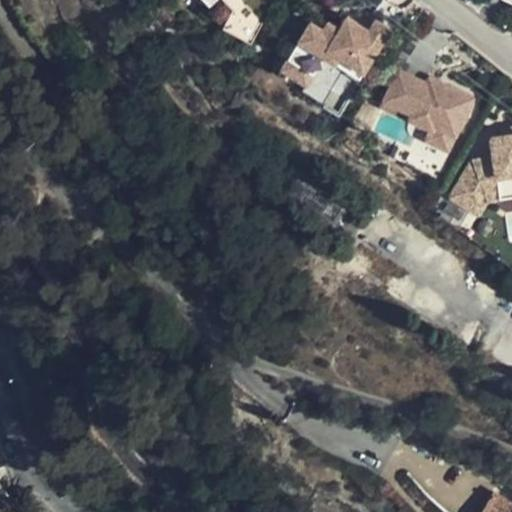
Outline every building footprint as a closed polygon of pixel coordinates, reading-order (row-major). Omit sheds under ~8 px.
[(199,0),(211,12),(221,3),(234,16),(228,32),(248,53),(254,38),(259,29),(231,0),(199,0)] [(359,82),(391,30),(377,22),(370,32),(348,19),(341,31),(328,24),(324,32),(311,24),(290,59),(316,76),(326,61),(359,82)] [(316,76),(290,59),(283,70),(310,87),(316,76)] [(456,135),(473,101),(431,79),(428,85),(401,71),(386,99),(415,113),(412,118),(434,129),(436,125),(456,135)] [(386,99),(384,104),(412,118),(415,113),(386,99)] [(434,129),(428,141),(447,151),(456,135),(436,125),(434,129)] [(499,138),(511,134),(511,128),(498,132),(499,138)] [(511,134),(499,138),(488,140),(493,160),(472,165),(450,199),(471,213),(483,192),(511,184),(511,134)] [(358,225),(376,198),(343,177),(328,166),(310,194),(358,225)] [(511,184),(483,192),(471,213),(479,218),(490,201),(511,195),(511,184)] [(511,511),(511,505),(496,497),(487,511),(511,511)]
